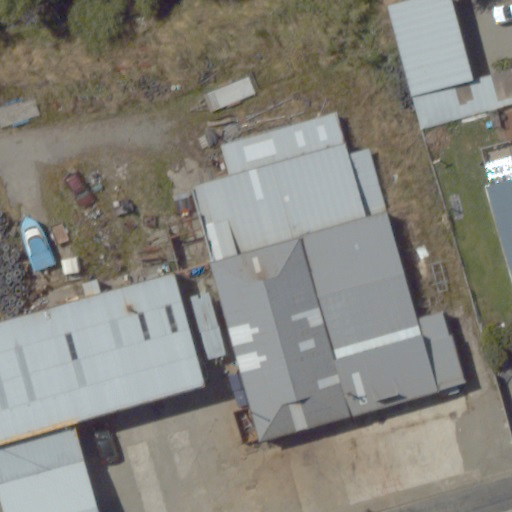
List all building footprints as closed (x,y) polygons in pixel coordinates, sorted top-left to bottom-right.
[(419,134),(511,113),(511,66),(476,75),(459,0),(404,0),(389,3),(419,134)] [(232,174),(199,183),(267,436),(474,381),(453,303),(423,311),(379,149),(355,156),(343,114),(225,146),(232,174)] [(511,154),(486,161),(511,255),(511,154)] [(0,435),(81,412),(217,374),(186,260),(0,311),(0,435)] [(109,511),(81,412),(0,435),(0,469),(12,511),(109,511)]
